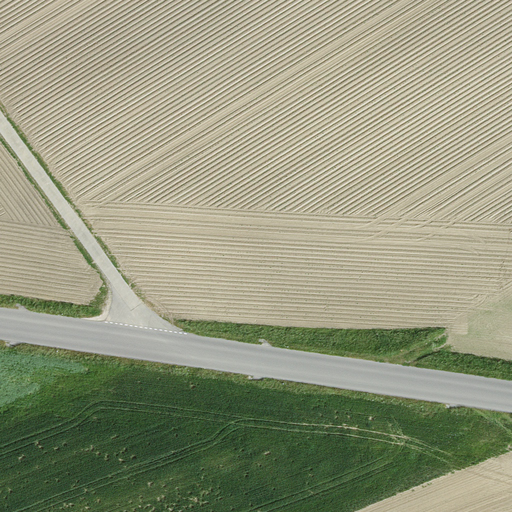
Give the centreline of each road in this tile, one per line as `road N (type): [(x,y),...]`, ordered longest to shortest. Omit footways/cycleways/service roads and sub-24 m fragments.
road 1 (tertiary): [(0,325),(511,396)]
road 2 (track): [(130,341),(120,283),(0,120)]
